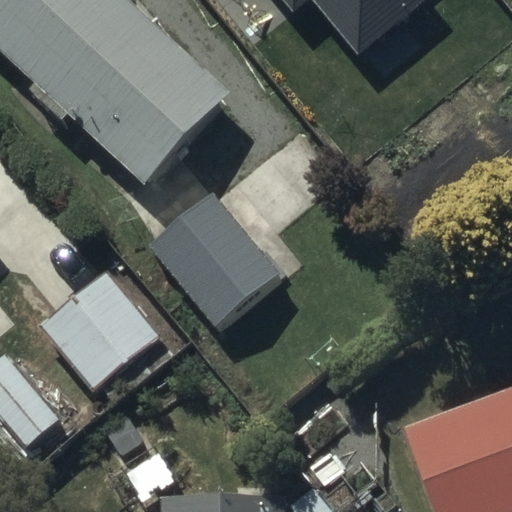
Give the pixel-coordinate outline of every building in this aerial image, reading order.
[(232,102),(121,0),(0,0),(0,57),(41,95),(36,100),(67,129),(71,124),(147,194),(232,102)] [(314,0),(216,0),(257,48),(314,0)] [(449,125),(367,25),(292,87),(353,161),(396,125),(418,151),(449,125)] [(304,264),(236,186),(154,256),(221,335),(304,264)] [(109,280),(46,331),(100,398),(163,346),(109,280)] [(7,362),(0,367),(0,418),(30,454),(62,427),(7,362)] [(511,511),(511,400),(409,439),(436,511),(511,511)] [(0,485),(10,477),(0,465),(0,485)]
